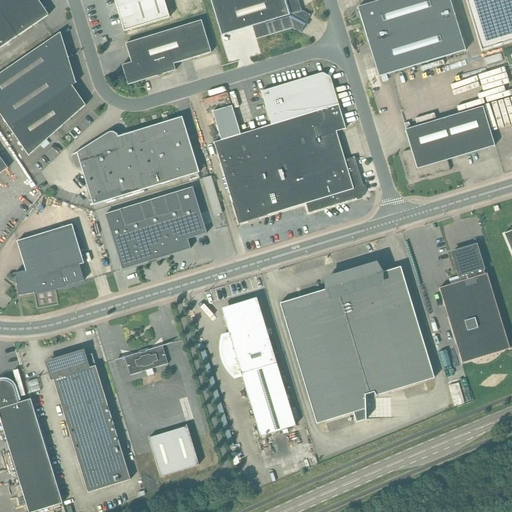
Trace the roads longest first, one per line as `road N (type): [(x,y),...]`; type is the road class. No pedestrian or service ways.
road 1 (secondary): [(399,221),(46,329),(0,331)]
road 2 (unclassified): [(341,43),(128,104),(99,78),(75,0)]
road 3 (tertiary): [(511,408),(277,511)]
road 4 (unclassified): [(399,221),(341,43)]
